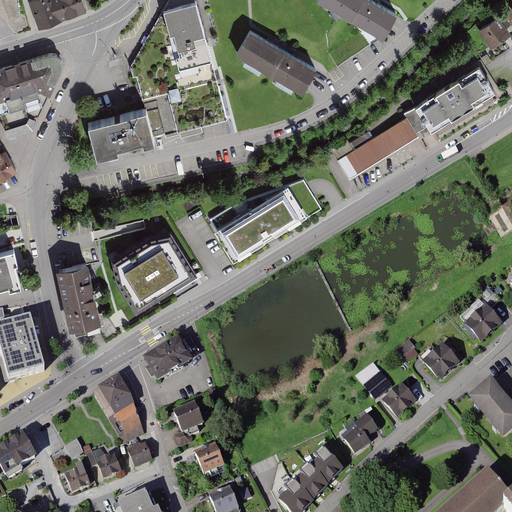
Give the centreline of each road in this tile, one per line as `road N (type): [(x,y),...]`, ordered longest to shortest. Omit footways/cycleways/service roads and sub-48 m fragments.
road 1 (secondary): [(123,354),(511,117)]
road 2 (residential): [(448,0),(312,117),(89,169)]
road 3 (residential): [(511,335),(323,511)]
road 4 (residential): [(36,191),(59,333),(84,377)]
road 5 (residential): [(93,23),(93,55),(42,160),(36,191)]
road 6 (residential): [(123,354),(180,511)]
